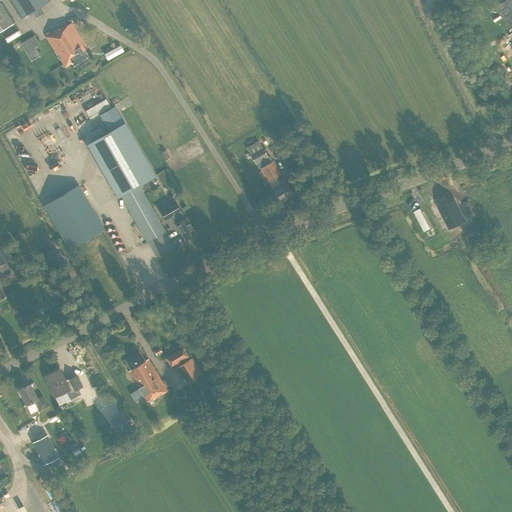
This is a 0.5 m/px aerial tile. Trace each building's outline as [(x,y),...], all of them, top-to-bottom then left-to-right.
[(11,0),(23,18),(49,1),(48,0),(11,0)] [(0,2),(0,31),(13,24),(0,3),(0,2)] [(85,44),(71,23),(60,30),(59,28),(50,34),(48,32),(46,33),(48,36),(46,37),(65,67),(72,63),(74,67),(87,58),(83,52),(86,49),(84,45),(85,44)] [(39,44),(34,35),(20,44),(31,61),(40,56),(34,47),(39,44)] [(92,113),(113,103),(110,96),(88,107),(92,113)] [(108,132),(87,144),(117,197),(121,195),(145,241),(164,231),(138,185),(154,176),(124,123),(115,106),(99,115),(108,132)] [(40,124),(53,116),(48,108),(35,116),(40,124)] [(250,155),(255,164),(268,157),(263,148),(262,148),(258,141),(246,148),(250,155)] [(55,157),(58,149),(52,147),(49,154),(55,157)] [(278,203),(293,195),(283,178),(279,180),(277,177),(281,175),(272,161),(260,168),(261,170),(258,173),(262,180),(266,178),(268,182),(269,182),(271,185),(268,187),(278,203)] [(155,176),(148,181),(152,187),(159,182),(155,176)] [(78,186),(44,206),(69,249),(103,229),(78,186)] [(176,224),(185,240),(195,234),(186,218),(185,219),(180,211),(176,203),(174,199),(163,206),(162,205),(158,208),(164,220),(171,216),(176,224)] [(464,221),(454,200),(439,207),(449,229),(464,221)] [(465,232),(469,241),(480,236),(475,227),(465,232)] [(0,261),(2,265),(11,259),(1,242),(0,242),(0,261)] [(164,349),(162,346),(159,348),(158,347),(153,350),(156,355),(161,352),(161,351),(164,349)] [(188,357),(183,347),(165,358),(171,367),(188,357)] [(167,391),(150,363),(149,364),(147,360),(145,361),(139,352),(125,360),(131,370),(128,371),(146,401),(152,398),(153,399),(167,391)] [(203,373),(192,357),(185,362),(195,378),(203,373)] [(59,369),(44,377),(59,405),(81,394),(78,389),(82,387),(76,376),(65,381),(59,369)] [(30,384),(18,390),(26,405),(23,407),(30,420),(40,415),(38,411),(48,406),(43,396),(37,399),(30,384)] [(90,394),(83,397),(87,404),(94,401),(90,394)] [(53,414),(40,422),(48,434),(60,426),(53,414)] [(111,421),(120,436),(130,430),(121,414),(111,421)] [(47,436),(33,443),(45,466),(59,459),(47,436)]
